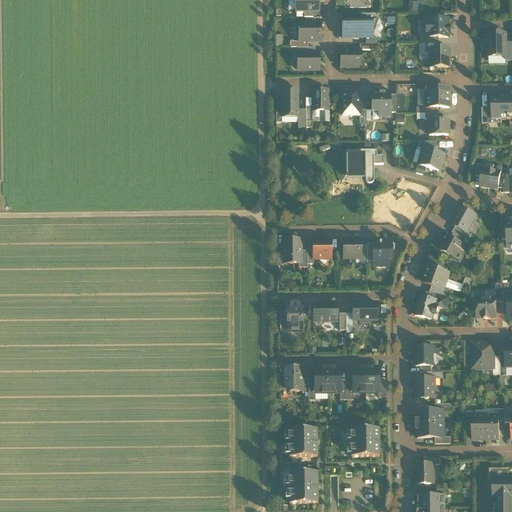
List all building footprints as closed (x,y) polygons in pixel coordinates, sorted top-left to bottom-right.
[(295,13),(303,13),(304,19),(313,19),(313,13),(318,13),(318,0),(295,0),(295,11),(295,13)] [(412,3),(412,14),(424,14),(423,3),(412,3)] [(342,22),(342,40),(367,39),(373,39),(373,21),(360,21),(342,22)] [(425,38),(425,39),(438,39),(448,38),(448,35),(449,35),(448,28),(447,21),(425,21),(425,22),(425,38)] [(417,38),(420,38),(425,38),(425,22),(417,22),(417,38)] [(298,43),(321,43),(321,25),(298,25),(298,43)] [(488,51),(488,58),(506,58),(506,44),(506,35),(488,35),(488,41),(488,51)] [(419,62),(429,61),(429,55),(424,55),(424,45),(420,45),(419,45),(419,62)] [(424,45),(424,55),(429,55),(429,51),(442,51),(442,45),(438,45),(424,45)] [(340,69),(361,69),(361,51),(359,52),(340,52),(340,69)] [(429,69),(449,69),(449,51),(442,51),(429,51),(429,55),(429,61),(429,69)] [(297,55),(298,72),(319,72),(318,66),(318,62),(318,55),(315,55),(297,55)] [(506,58),(488,58),(488,66),(506,66),(506,62),(506,58)] [(449,90),(425,90),(425,91),(425,109),(434,109),(449,109),(449,90)] [(282,116),(297,116),(297,111),(297,91),(281,91),(281,114),(282,116)] [(312,113),(320,113),(320,123),(329,123),(328,91),(311,91),(311,100),(312,111),(312,113)] [(359,91),(341,91),(341,117),(359,117),(359,111),(359,91)] [(425,109),(425,91),(417,92),(417,109),(425,109)] [(371,93),(371,113),(378,113),(378,118),(390,118),(389,114),(389,96),(389,92),(384,92),(384,93),(371,93)] [(395,96),(395,112),(404,112),(404,96),(395,96)] [(492,109),(492,120),(510,120),(510,117),(511,116),(511,100),(510,100),(510,97),(492,97),(492,109)] [(482,109),(482,125),(492,125),(492,120),(492,109),(482,109)] [(298,129),(306,129),(305,111),(297,111),(297,116),(298,124),(298,129)] [(312,113),(311,123),(320,123),(320,113),(312,113)] [(282,124),(298,124),(297,116),(282,116),(282,124)] [(395,116),(395,124),(404,124),(404,116),(395,116)] [(442,121),(428,121),(429,137),(448,137),(448,121),(442,121)] [(417,149),(422,150),(434,154),(437,143),(419,143),(417,149)] [(422,150),(417,149),(416,149),(412,163),(418,165),(422,150)] [(434,154),(422,150),(418,165),(417,166),(426,169),(438,172),(441,162),(442,163),(444,157),(434,154)] [(365,176),(365,181),(366,183),(369,185),(371,185),(373,183),(374,181),(374,169),(372,169),(372,165),(372,159),(377,159),(377,157),(377,151),(371,152),(364,152),(346,152),(346,176),(365,176)] [(372,159),(372,165),(383,165),(383,157),(377,157),(377,159),(372,159)] [(423,176),(426,169),(417,166),(415,174),(423,176)] [(480,188),(498,191),(501,173),(493,172),(483,170),(481,178),(480,188)] [(506,176),(503,194),(511,194),(511,182),(511,181),(511,175),(509,176),(506,176)] [(476,216),(461,208),(452,226),(455,228),(467,234),(476,216)] [(452,234),(453,235),(464,241),(468,243),(471,236),(467,234),(455,228),(452,234)] [(450,240),(461,246),(464,241),(453,235),(450,240)] [(438,250),(453,258),(459,261),(462,255),(466,249),(461,246),(450,240),(445,237),(438,250)] [(298,265),(301,265),(301,252),(301,241),(283,242),(283,261),(290,261),(290,266),(298,265)] [(313,261),(331,261),(330,241),(313,241),(313,251),(313,261)] [(342,241),(343,260),(360,260),(361,260),(361,248),(360,241),(342,241)] [(391,258),(391,252),(392,251),(394,250),(394,248),(394,246),(392,245),(390,244),(390,243),(373,243),(373,245),(373,263),(373,267),(375,267),(375,268),(385,268),(385,267),(387,267),(387,258),(391,258)] [(307,269),(307,266),(307,252),(301,252),(301,265),(298,265),(298,269),(307,269)] [(464,256),(462,255),(459,261),(453,258),(452,260),(460,264),(464,256)] [(432,287),(443,291),(449,275),(428,267),(422,284),(432,287)] [(375,276),(386,277),(386,268),(375,268),(375,276)] [(465,278),(463,285),(469,288),(471,280),(465,278)] [(432,287),(429,294),(438,297),(446,298),(448,292),(443,291),(432,287)] [(486,300),(496,300),(496,291),(486,291),(486,300)] [(436,302),(438,297),(429,294),(426,294),(425,300),(436,302)] [(435,308),(438,308),(447,310),(449,299),(446,298),(438,297),(436,302),(435,308)] [(415,317),(430,321),(432,320),(433,316),(436,317),(438,308),(435,308),(436,302),(425,300),(420,298),(415,317)] [(483,320),(490,320),(490,319),(496,319),(496,303),(496,300),(486,300),(476,300),(477,319),(483,319),(483,320)] [(352,315),(352,322),(360,322),(360,324),(369,324),(369,322),(377,322),(377,304),(352,304),(352,315)] [(313,324),(336,324),(336,305),(313,305),(313,324)] [(302,331),(301,307),(287,308),(287,313),(287,332),(302,331)] [(464,313),(458,320),(464,325),(470,318),(464,313)] [(472,345),(472,370),(493,370),(494,370),(494,359),(493,345),(472,345)] [(416,349),(416,368),(420,368),(432,368),(434,368),(434,366),(436,366),(436,357),(434,357),(434,349),(416,349)] [(289,389),(289,393),(302,393),(302,380),(302,375),(297,375),(297,369),(284,369),(284,390),(289,389)] [(315,395),(327,395),(327,369),(314,369),(314,384),(314,395),(315,395)] [(340,369),(327,369),(327,395),(339,395),(340,395),(340,384),(340,369)] [(353,395),(365,395),(365,369),(352,369),(352,384),(352,395),(353,395)] [(378,369),(365,369),(365,395),(377,395),(378,395),(378,381),(378,369)] [(423,399),(426,401),(429,399),(435,399),(434,393),(436,391),(434,389),(434,380),(425,380),(416,381),(416,399),(423,399)] [(416,420),(416,426),(444,426),(444,413),(443,412),(435,412),(417,412),(417,420),(416,420)] [(466,431),(472,431),(472,417),(475,417),(475,413),(466,413),(466,431)] [(473,441),(486,441),(486,417),(475,417),(472,417),(472,431),(473,441)] [(499,417),(486,417),(486,441),(499,441),(499,424),(499,417)] [(444,438),(444,426),(416,426),(417,431),(417,439),(435,439),(444,439),(444,438)] [(289,459),(317,459),(316,432),(316,431),(288,431),(288,436),(289,436),(289,441),(288,441),(289,449),(289,454),(289,459)] [(351,459),(379,458),(378,431),(350,431),(350,436),(351,436),(351,441),(350,441),(351,449),(351,454),(351,459)] [(417,466),(417,485),(434,485),(433,466),(417,466)] [(505,471),(505,470),(504,470),(504,471),(489,471),(489,479),(493,479),(493,478),(505,478),(505,471)] [(289,506),(317,505),(317,477),(317,474),(289,475),(289,481),(290,481),(290,486),(289,486),(289,494),(290,494),(290,499),(289,499),(289,506)] [(511,511),(511,478),(509,478),(505,478),(493,478),(493,479),(493,500),(493,511),(511,511)] [(445,511),(445,497),(437,497),(418,497),(418,505),(417,505),(417,511),(445,511)]
